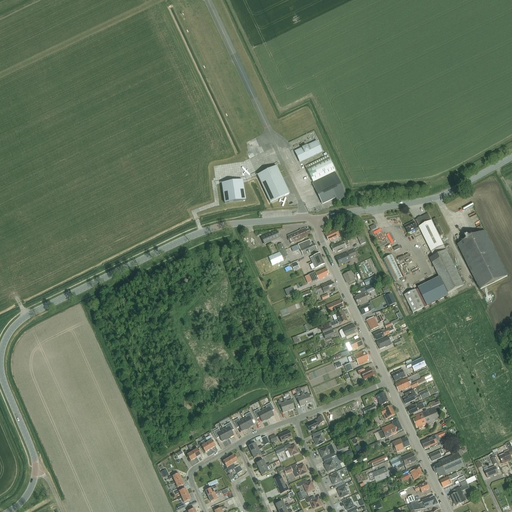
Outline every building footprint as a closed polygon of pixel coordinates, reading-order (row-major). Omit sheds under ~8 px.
[(300,163),(322,152),(317,141),(294,151),(300,163)] [(305,167),(313,182),(336,172),(327,156),(305,167)] [(270,203),(290,194),(277,167),(258,176),(270,203)] [(313,184),(323,204),(336,198),(338,201),(347,197),(336,173),(313,184)] [(242,180),(222,183),(224,203),(245,200),(242,180)] [(470,216),(476,213),(473,208),(468,211),(470,216)] [(432,221),(428,215),(416,221),(419,228),(418,229),(414,222),(405,226),(409,233),(415,230),(416,232),(421,230),(432,252),(444,246),(432,221)] [(437,219),(433,221),(441,236),(445,235),(437,219)] [(353,227),(351,221),(344,223),(346,229),(353,227)] [(358,227),(351,230),(354,236),(360,233),(358,227)] [(299,231),(288,236),(292,244),(309,237),(309,235),(310,234),(308,229),(306,230),(306,228),(302,230),(301,229),(300,230),(299,231)] [(330,241),(340,236),(337,229),(325,235),(328,240),(330,240),(330,241)] [(261,238),(264,245),(280,238),(277,231),(273,233),(273,232),(269,233),(269,234),(261,238)] [(481,290),(508,277),(485,232),(475,237),(472,232),(466,235),(469,240),(458,246),(481,290)] [(309,240),(298,245),(300,248),(300,249),(303,255),(315,250),(314,249),(316,248),(314,242),(311,244),(309,240)] [(347,248),(346,246),(349,245),(347,241),(344,242),(344,241),(331,247),(333,252),(335,251),(335,253),(347,248)] [(288,257),(283,244),(278,246),(283,259),(288,257)] [(444,246),(432,252),(434,257),(447,251),(444,246)] [(357,256),(355,251),(336,258),(339,266),(350,261),(349,259),(357,256)] [(430,259),(440,278),(448,294),(464,286),(447,251),(434,257),(430,259)] [(280,253),(269,257),(272,266),(283,261),(280,253)] [(316,268),(325,264),(320,254),(311,258),(316,268)] [(392,255),(384,259),(395,282),(401,279),(403,278),(392,255)] [(329,274),(327,269),(316,273),(318,279),(319,280),(328,276),(328,275),(329,274)] [(343,275),(347,283),(348,283),(349,284),(356,281),(352,271),(343,275)] [(315,272),(308,275),(312,282),(318,279),(316,273),(315,272)] [(364,281),(366,286),(377,282),(375,276),(364,281)] [(439,278),(418,288),(427,306),(448,296),(439,278)] [(319,287),(314,289),(315,291),(320,289),(322,288),(325,293),(334,289),(334,288),(335,287),(332,281),(319,287)] [(416,290),(405,296),(414,314),(425,308),(416,290)] [(356,297),(355,298),(359,305),(360,305),(361,306),(368,303),(368,301),(370,300),(368,296),(366,297),(364,293),(364,292),(356,296),(356,297)] [(391,294),(384,297),(388,307),(395,303),(391,294)] [(344,307),(342,301),(341,300),(327,306),(329,313),(344,307)] [(368,304),(359,308),(363,315),(371,311),(368,304)] [(338,319),(346,316),(343,311),(336,314),(338,319)] [(340,325),(348,321),(346,316),(338,319),(334,321),(333,321),(331,322),(330,323),(332,327),(340,324),(340,325)] [(367,321),(372,331),(379,327),(374,317),(367,321)] [(387,328),(389,332),(394,330),(392,326),(393,326),(393,325),(392,322),(385,325),(387,329),(387,328)] [(340,331),(339,333),(342,338),(343,338),(346,337),(356,333),(355,331),(356,331),(354,324),(342,329),(343,330),(340,331)] [(384,337),(390,334),(388,329),(385,330),(385,329),(374,335),(377,340),(384,337)] [(333,330),(324,334),(326,339),(335,335),(333,330)] [(380,350),(386,347),(386,348),(392,345),(388,337),(377,342),(380,350)] [(353,350),(363,346),(360,339),(350,343),(353,350)] [(350,357),(348,358),(350,363),(352,362),(356,360),(356,361),(368,356),(366,352),(364,353),(364,351),(354,355),(350,357)] [(368,356),(356,361),(359,366),(368,362),(368,360),(369,360),(368,356)] [(423,358),(406,365),(408,369),(413,367),(415,372),(426,366),(423,358)] [(350,363),(344,366),(347,372),(353,370),(350,363)] [(364,371),(363,367),(357,370),(360,375),(362,374),(364,380),(374,375),(370,368),(364,371)] [(406,377),(403,370),(392,375),(396,382),(406,377)] [(430,374),(424,377),(425,378),(427,382),(427,383),(433,380),(430,374)] [(413,389),(427,382),(425,378),(422,380),(412,384),(411,382),(409,383),(408,379),(401,382),(402,382),(396,385),(399,392),(405,390),(412,387),(413,389)] [(328,389),(335,385),(332,379),(314,388),(317,393),(324,390),(323,387),(326,385),(328,389)] [(406,397),(403,398),(407,404),(416,400),(416,399),(418,398),(414,390),(405,395),(406,397)] [(376,396),(381,406),(389,402),(385,392),(376,396)] [(303,393),(301,394),(302,397),(303,396),(306,405),(312,403),(309,394),(305,396),(303,393)] [(298,395),(295,396),(297,399),(300,407),(306,405),(303,396),(302,397),(299,398),(298,395)] [(284,400),(285,403),(286,403),(289,411),(295,409),(292,400),(287,402),(286,399),(284,400)] [(281,401),(278,402),(279,405),(280,405),(283,413),(289,411),(286,403),(285,403),(282,404),(281,401)] [(267,408),(264,410),(268,419),(274,416),(272,411),(275,410),(271,403),(266,406),(267,408)] [(373,406),(363,410),(365,415),(377,409),(375,404),(373,405),(373,406)] [(416,406),(409,410),(411,415),(418,412),(418,411),(421,410),(424,408),(423,407),(422,404),(416,407),(416,406)] [(381,411),(383,416),(383,415),(385,420),(395,415),(391,406),(381,411)] [(417,419),(414,420),(417,428),(419,427),(419,430),(424,428),(423,427),(428,425),(436,422),(436,420),(438,419),(439,421),(441,420),(438,413),(441,412),(439,409),(436,411),(435,408),(415,416),(417,419)] [(259,409),(254,412),(257,419),(260,417),(263,422),(268,419),(264,410),(261,412),(259,409)] [(247,418),(243,419),(248,429),(254,426),(251,421),(254,419),(251,413),(245,415),(247,418)] [(380,421),(378,416),(373,418),(377,427),(384,424),(382,420),(380,421)] [(239,419),(234,421),(237,428),(240,427),(242,432),(248,429),(243,419),(240,421),(239,419)] [(392,423),(392,424),(382,429),(382,430),(378,432),(381,440),(386,438),(397,433),(403,430),(398,420),(392,423)] [(315,421),(307,425),(310,432),(319,428),(318,427),(317,423),(316,421),(315,421)] [(227,428),(224,430),(228,439),(234,436),(232,431),(234,430),(231,423),(226,426),(227,428)] [(219,429),(214,432),(217,439),(220,437),(222,442),(228,439),(224,430),(220,431),(219,429)] [(289,431),(279,435),(282,442),(292,438),(289,431)] [(319,435),(313,438),(317,446),(325,442),(321,435),(322,434),(321,431),(318,433),(319,435)] [(422,442),(425,450),(431,447),(431,449),(435,447),(435,446),(439,445),(437,442),(441,440),(440,439),(446,436),(444,432),(427,439),(427,440),(422,442)] [(261,438),(259,439),(259,440),(260,442),(263,441),(264,445),(269,443),(266,436),(261,438)] [(206,437),(203,438),(206,444),(207,444),(210,450),(216,446),(212,440),(208,443),(206,439),(207,439),(206,437)] [(410,446),(407,438),(401,440),(401,439),(393,443),(397,453),(404,449),(410,446)] [(201,442),(199,444),(201,447),(202,447),(205,453),(210,450),(207,444),(206,444),(203,446),(201,442)] [(511,446),(510,442),(507,444),(510,451),(505,453),(505,454),(500,456),(503,464),(511,460),(511,459),(511,456),(511,455),(511,446)] [(262,446),(258,448),(256,443),(252,445),(249,447),(252,453),(259,450),(263,449),(263,448),(262,446)] [(288,451),(291,456),(298,453),(295,445),(287,448),(288,451)] [(327,447),(319,451),(323,459),(324,461),(325,461),(327,460),(332,458),(334,457),(336,456),(334,453),(335,453),(332,445),(327,447)] [(278,448),(275,450),(277,455),(280,453),(286,450),(284,446),(278,448)] [(192,448),(190,449),(192,453),(192,452),(196,458),(201,455),(198,449),(194,451),(192,448)] [(261,454),(259,450),(252,453),(255,459),(262,456),(262,457),(266,455),(265,452),(264,452),(261,454)] [(442,450),(430,456),(433,462),(443,457),(442,455),(444,454),(442,450)] [(181,451),(176,454),(179,459),(184,456),(181,451)] [(187,451),(185,452),(187,456),(187,455),(191,461),(196,458),(192,452),(192,453),(189,454),(187,451)] [(391,463),(390,463),(393,468),(401,465),(401,464),(404,463),(405,466),(416,461),(413,453),(402,458),(399,459),(398,460),(391,463)] [(440,477),(444,476),(465,467),(459,453),(439,462),(440,464),(435,466),(436,468),(434,469),(437,475),(438,474),(440,477)] [(234,455),(229,459),(233,465),(232,465),(234,469),(236,467),(234,464),(238,461),(234,455)] [(386,456),(369,464),(370,466),(372,465),(373,467),(374,467),(388,460),(386,456)] [(325,465),(324,465),(328,473),(336,469),(332,461),(333,461),(332,458),(327,460),(328,463),(325,464),(325,465)] [(229,459),(224,462),(227,468),(229,472),(231,470),(229,467),(232,465),(233,465),(229,459)] [(266,465),(264,462),(264,460),(257,464),(260,470),(267,467),(271,466),(270,463),(266,465)] [(296,468),(299,476),(307,472),(304,464),(298,467),(296,468)] [(240,466),(234,469),(237,474),(243,471),(240,466)] [(267,467),(260,470),(262,476),(269,473),(274,471),(273,469),(269,471),(267,467)] [(499,474),(496,467),(485,471),(488,479),(499,474)] [(385,468),(372,473),(373,475),(374,478),(375,480),(376,483),(389,478),(388,475),(385,468)] [(423,475),(420,468),(410,472),(414,480),(418,479),(418,478),(423,475)] [(457,473),(440,481),(443,488),(453,484),(451,481),(459,477),(457,473)] [(173,476),(169,478),(170,480),(174,478),(175,482),(182,479),(179,474),(173,476)] [(338,474),(330,477),(334,485),(335,485),(336,485),(337,488),(337,487),(339,486),(345,484),(344,481),(342,481),(338,474)] [(408,474),(400,477),(402,482),(410,479),(408,474)] [(287,485),(286,485),(281,476),(275,479),(282,494),(289,490),(287,485)] [(175,482),(171,483),(172,485),(176,484),(178,488),(184,485),(182,479),(175,482)] [(308,483),(303,485),(307,493),(315,489),(311,481),(308,483)] [(416,488),(414,489),(415,492),(417,491),(421,489),(422,493),(430,489),(427,483),(416,488)] [(338,490),(341,498),(349,495),(347,491),(346,487),(347,487),(345,484),(339,486),(341,489),(338,490)] [(212,488),(206,491),(208,496),(215,493),(213,490),(217,488),(216,486),(212,488)] [(467,501),(462,490),(460,488),(452,492),(454,495),(452,496),(457,507),(462,504),(462,503),(467,501)] [(179,491),(175,493),(176,495),(180,493),(182,496),(182,497),(188,494),(186,489),(180,491),(179,491)] [(215,493),(208,496),(211,502),(217,499),(216,495),(219,494),(219,492),(218,491),(215,493)] [(178,498),(177,498),(178,500),(179,500),(183,499),(184,503),(191,500),(188,494),(182,497),(182,496),(178,498)] [(425,509),(433,506),(438,504),(435,497),(430,499),(430,498),(422,501),(423,502),(419,504),(418,501),(411,504),(414,511),(425,509)] [(310,502),(311,502),(314,509),(322,506),(318,498),(315,500),(310,502)] [(351,499),(343,503),(347,511),(348,511),(349,510),(349,511),(352,511),(358,509),(357,506),(355,507),(351,499)] [(283,502),(276,505),(279,511),(286,508),(290,506),(289,504),(285,506),(283,502)]
